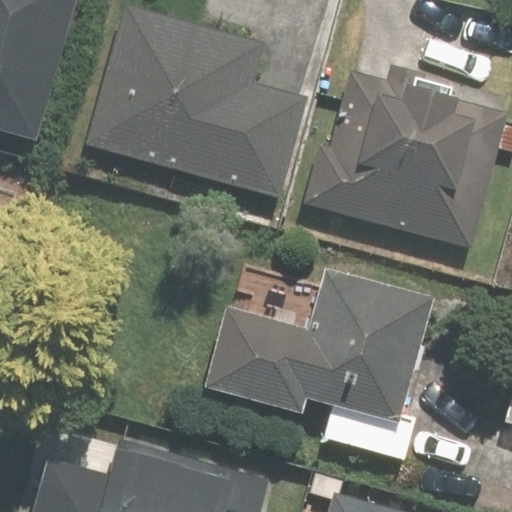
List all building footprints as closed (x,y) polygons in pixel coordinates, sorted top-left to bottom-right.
[(0,0),(0,126),(39,139),(80,0),(0,0)] [(260,78),(272,35),(141,0),(130,0),(91,143),(285,196),(313,92),(260,78)] [(430,70),(396,62),(393,75),(355,66),(335,152),(316,148),(304,201),(480,242),(511,103),(511,102),(427,83),(430,70)] [(309,394),(337,401),(327,441),(403,460),(413,420),(404,418),(435,295),(333,269),(317,329),(235,308),(214,388),(305,411),(309,394)] [(28,511),(269,511),(279,475),(123,434),(114,468),(45,450),(28,511)] [(420,511),(421,509),(336,487),(330,511),(420,511)]
